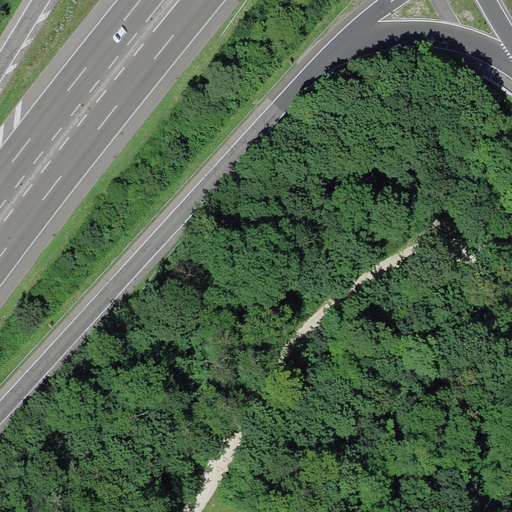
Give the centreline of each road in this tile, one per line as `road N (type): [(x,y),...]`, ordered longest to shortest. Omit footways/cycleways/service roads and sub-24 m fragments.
road 1 (motorway): [(0,416),(340,50)]
road 2 (motorway): [(0,258),(202,0)]
road 3 (motorway): [(140,0),(0,181)]
road 4 (motorway): [(340,50),(393,34),(442,35),(488,47),(511,65)]
